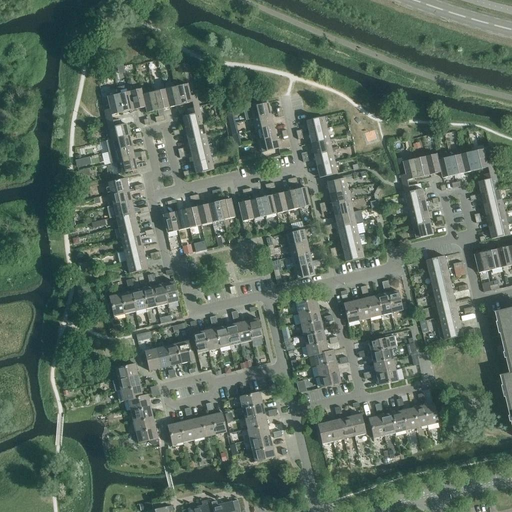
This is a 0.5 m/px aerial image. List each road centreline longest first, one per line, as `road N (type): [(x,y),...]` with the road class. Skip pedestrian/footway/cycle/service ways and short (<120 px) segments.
road 1 (residential): [(267,301),(197,313),(190,282),(166,261),(152,200)]
road 2 (residential): [(184,192),(301,168),(285,99)]
road 3 (residential): [(152,200),(148,182),(156,168),(147,131),(168,126),(184,192)]
road 4 (residential): [(465,244),(476,241),(465,194),(443,199),(454,246)]
road 5 (residential): [(332,284),(454,246)]
road 6 (residential): [(217,386),(214,377),(167,388),(172,407),(218,395)]
